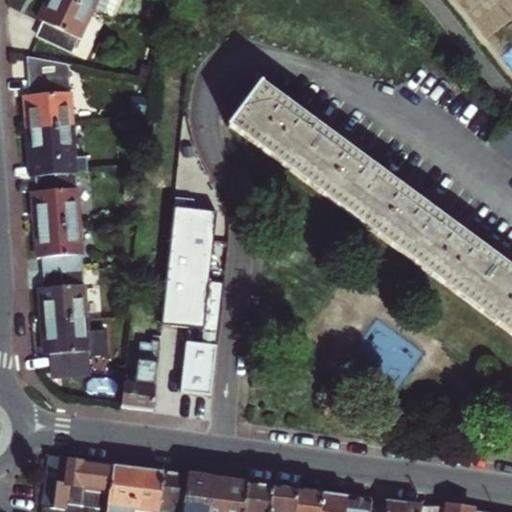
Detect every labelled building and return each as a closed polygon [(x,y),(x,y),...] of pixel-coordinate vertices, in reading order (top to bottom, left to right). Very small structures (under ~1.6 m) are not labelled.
[(91,7),(74,0),(45,0),(42,7),(36,19),(43,22),(37,35),(71,49),(91,7)] [(74,0),(91,7),(109,15),(116,0),(74,0)] [(21,110),(22,128),(66,124),(60,57),(23,55),(26,94),(19,95),(21,110)] [(260,85),(230,127),(511,336),(511,271),(479,246),(471,241),(475,235),(471,232),(464,235),(424,206),(416,200),(420,194),(415,191),(408,194),(367,164),(360,158),(364,153),(359,149),(352,153),(305,118),(296,112),(300,106),(295,102),(288,106),(260,85)] [(24,145),(25,161),(32,161),(34,176),(70,173),(66,124),(22,128),(24,145)] [(511,132),(502,124),(483,144),(511,168),(511,132)] [(31,226),(75,222),(70,173),(34,176),(35,193),(28,193),(29,207),(31,226)] [(211,393),(223,280),(201,278),(208,212),(194,209),(195,198),(176,196),(162,322),(201,326),(199,343),(185,341),(180,390),(196,392),(211,393)] [(43,273),(79,269),(75,222),(31,226),(33,248),(33,257),(41,256),(43,273)] [(39,322),(84,318),(79,269),(43,273),(44,288),(36,289),(38,307),(39,322)] [(84,318),(39,322),(41,343),(42,355),(50,354),(51,367),(88,363),(87,352),(101,351),(98,316),(84,318)] [(152,411),(161,335),(150,334),(148,344),(139,343),(134,384),(122,382),(119,407),(135,409),(152,411)] [(48,455),(41,506),(64,510),(65,502),(107,508),(112,467),(82,463),(61,461),(62,457),(48,455)] [(112,467),(107,508),(106,511),(154,511),(160,472),(135,469),(112,467)] [(160,472),(154,511),(180,511),(185,475),(172,474),(160,472)] [(185,475),(180,511),(204,511),(209,478),(198,477),(185,475)] [(240,511),(245,482),(227,480),(209,478),(204,511),(240,511)] [(245,482),(240,511),(267,511),(271,485),(257,484),(245,482)] [(271,485),(267,511),(291,511),(295,488),(283,487),(271,485)] [(295,488),(291,511),(317,511),(320,491),(308,490),(295,488)] [(368,511),(370,497),(343,494),(320,491),(317,511),(368,511)] [(417,511),(419,506),(419,503),(394,500),(370,497),(368,511),(417,511)]
